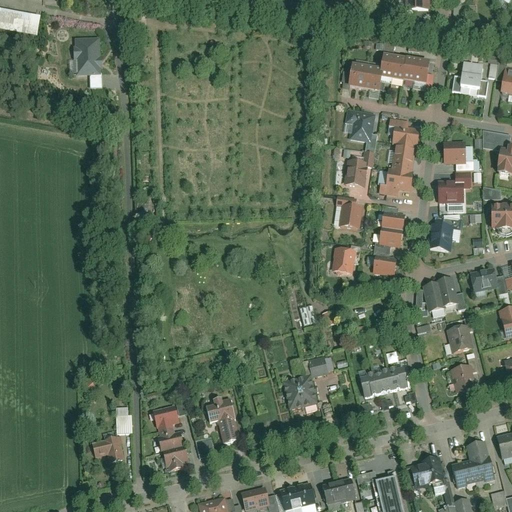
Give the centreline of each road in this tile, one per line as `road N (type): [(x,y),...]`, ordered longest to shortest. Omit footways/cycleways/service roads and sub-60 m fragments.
road 1 (residential): [(431,424),(174,488)]
road 2 (residential): [(414,278),(435,116)]
road 3 (residential): [(431,424),(415,354),(414,278)]
